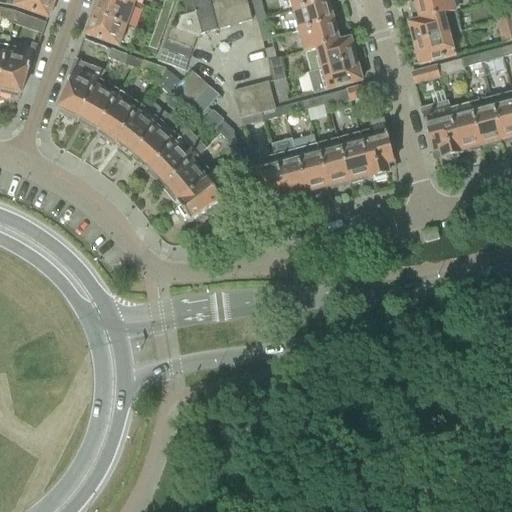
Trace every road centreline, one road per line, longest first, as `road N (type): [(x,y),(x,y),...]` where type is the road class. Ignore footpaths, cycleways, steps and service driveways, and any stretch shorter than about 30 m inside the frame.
road 1 (residential): [(429,215),(242,267),(161,275),(147,271),(89,210),(16,166)]
road 2 (secondary): [(123,381),(511,293)]
road 3 (secondary): [(511,270),(405,291),(155,318)]
road 4 (residential): [(429,215),(371,0)]
road 5 (primary): [(42,511),(77,474),(95,434),(103,375),(92,333)]
road 6 (residential): [(75,0),(16,166)]
road 7 (primary): [(107,316),(74,267),(0,217)]
road 8 (primary): [(69,511),(103,463),(123,381)]
road 9 (primary): [(92,333),(53,275),(0,241)]
